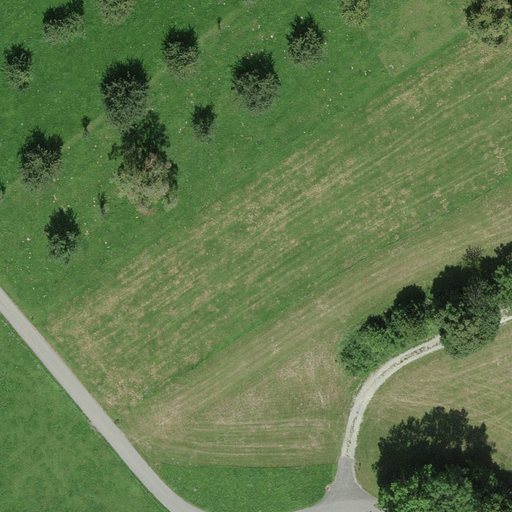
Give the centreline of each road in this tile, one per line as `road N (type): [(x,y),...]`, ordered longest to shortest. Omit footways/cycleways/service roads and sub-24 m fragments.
road 1 (track): [(511,314),(377,377),(350,440),(347,509)]
road 2 (residential): [(0,299),(190,511)]
